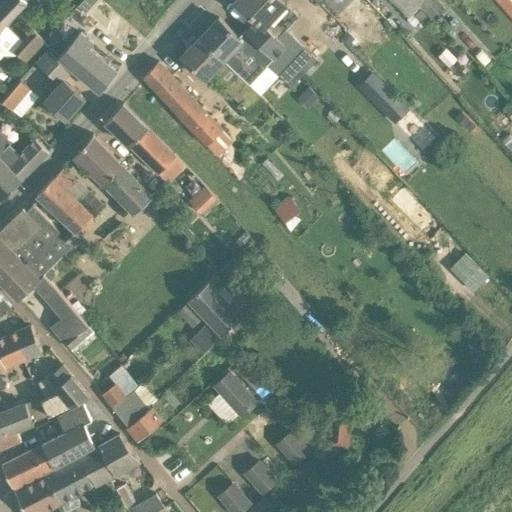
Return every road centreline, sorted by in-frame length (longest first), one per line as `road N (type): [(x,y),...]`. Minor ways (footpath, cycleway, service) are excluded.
road 1 (residential): [(0,212),(200,0)]
road 2 (residential): [(370,511),(511,351)]
